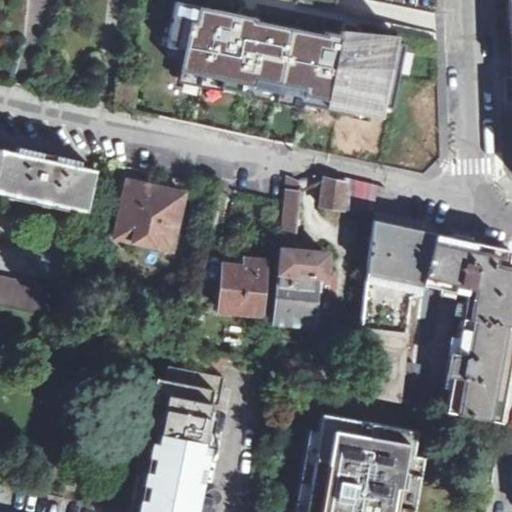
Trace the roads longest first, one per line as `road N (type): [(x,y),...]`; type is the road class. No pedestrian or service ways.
road 1 (residential): [(0,109),(273,163)]
road 2 (residential): [(465,0),(473,203)]
